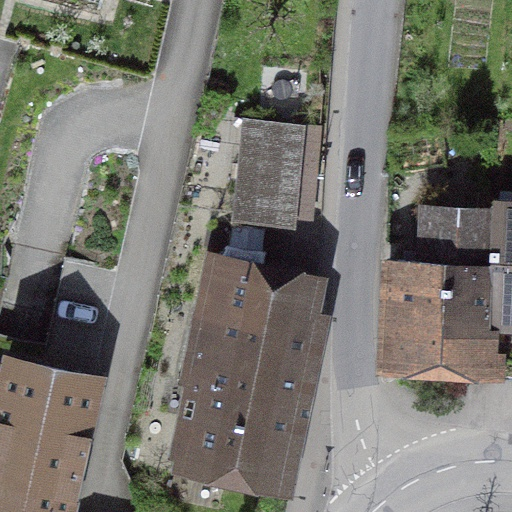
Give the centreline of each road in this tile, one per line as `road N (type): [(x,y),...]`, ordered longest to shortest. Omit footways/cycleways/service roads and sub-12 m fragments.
road 1 (residential): [(391,489),(357,402),(354,326),(376,0)]
road 2 (unclassified): [(511,464),(444,471),(391,489)]
